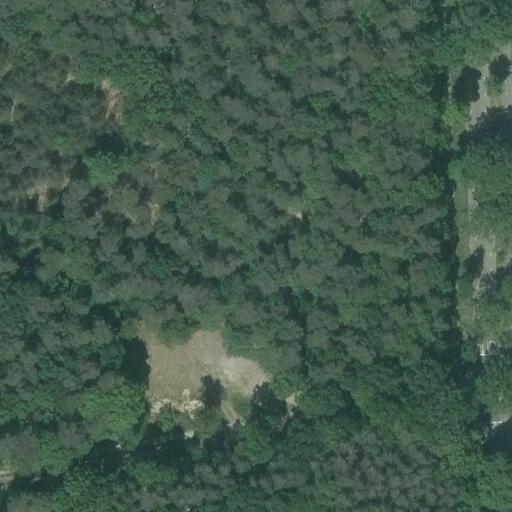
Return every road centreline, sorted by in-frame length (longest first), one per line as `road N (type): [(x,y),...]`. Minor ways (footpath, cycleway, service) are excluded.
road 1 (track): [(0,476),(511,368)]
road 2 (tertiary): [(485,511),(469,0)]
